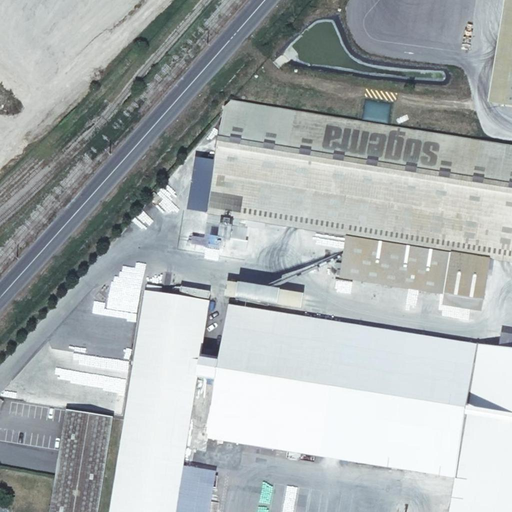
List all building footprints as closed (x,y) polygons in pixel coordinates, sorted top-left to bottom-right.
[(511,31),(500,104),(511,105),(511,31)] [(501,92),(503,80),(459,75),(458,87),(501,92)] [(511,146),(226,101),(207,215),(511,262),(511,146)] [(206,224),(204,235),(231,240),(233,229),(206,224)] [(228,296),(298,307),(300,291),(276,288),(276,286),(230,279),(228,296)] [(209,511),(215,473),(201,470),(204,448),(186,444),(209,302),(145,292),(109,511),(209,511)] [(511,511),(511,349),(229,304),(207,439),(454,479),(449,511),(511,511)] [(497,343),(511,346),(511,339),(511,333),(499,332),(497,343)] [(98,511),(114,418),(66,410),(50,511),(98,511)]
